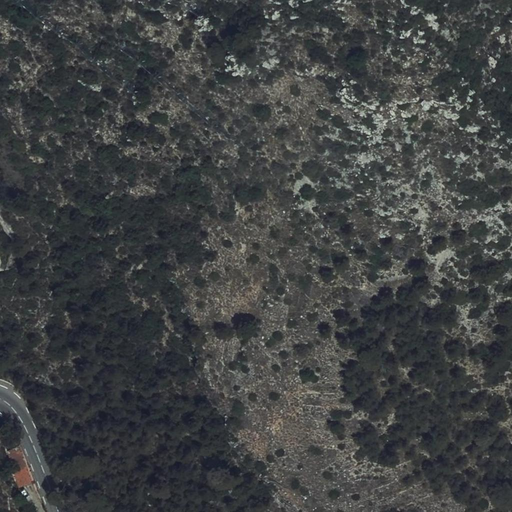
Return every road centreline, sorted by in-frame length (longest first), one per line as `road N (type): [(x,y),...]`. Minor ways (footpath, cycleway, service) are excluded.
road 1 (motorway): [(0,217),(178,74),(291,0)]
road 2 (motorway): [(173,0),(0,141)]
road 3 (secondary): [(58,511),(25,427),(0,398)]
